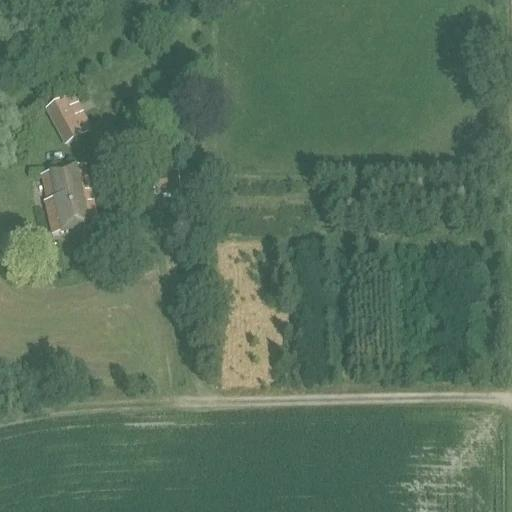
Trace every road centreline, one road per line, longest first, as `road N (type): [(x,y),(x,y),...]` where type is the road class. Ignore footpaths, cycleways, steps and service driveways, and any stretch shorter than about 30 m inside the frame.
road 1 (track): [(157,220),(210,392),(511,397)]
road 2 (track): [(0,408),(228,398)]
